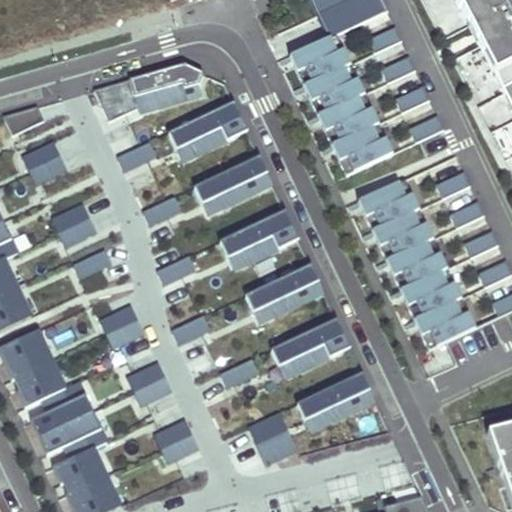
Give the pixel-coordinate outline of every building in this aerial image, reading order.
[(511,0),(451,0),(503,98),(511,94),(511,0)] [(394,24),(369,36),(376,50),(401,38),(394,24)] [(348,153),(357,170),(398,150),(388,131),(382,134),(376,123),(381,120),(373,103),(368,106),(360,91),(367,88),(359,72),(352,75),(347,63),(353,60),(345,43),(340,46),(332,31),(293,51),(300,65),(306,62),(313,77),(307,80),(315,96),(321,92),(327,105),(321,108),(329,125),(335,121),(342,135),(335,139),(343,155),(348,153)] [(409,55),(384,67),(390,81),(415,69),(409,55)] [(181,68),(127,84),(131,96),(133,101),(151,95),(156,111),(198,99),(195,88),(201,77),(181,68)] [(131,96),(127,84),(91,94),(100,111),(131,96)] [(422,84),(397,96),(404,110),(429,98),(422,84)] [(511,94),(503,98),(511,113),(511,94)] [(151,95),(133,101),(136,112),(138,117),(156,111),(151,95)] [(131,96),(100,111),(107,126),(136,112),(133,101),(131,96)] [(37,109),(3,119),(12,138),(43,123),(37,109)] [(236,127),(228,109),(163,140),(171,157),(187,149),(192,161),(230,143),(241,137),(236,127)] [(436,113),(411,126),(418,141),(443,128),(436,113)] [(104,130),(113,158),(138,151),(129,122),(104,130)] [(231,144),(230,143),(192,161),(187,149),(171,157),(177,169),(231,144)] [(17,164),(24,178),(55,163),(49,149),(17,164)] [(112,165),(119,179),(150,164),(143,150),(112,165)] [(24,178),(31,193),(62,178),(55,163),(24,178)] [(256,167),(254,163),(189,194),(197,211),(213,204),(218,215),(256,197),(250,186),(262,180),(256,167)] [(462,169),(436,181),(443,195),(468,183),(462,169)] [(433,326),(439,340),(478,323),(471,307),(463,310),(456,295),(463,292),(456,276),(450,280),(444,266),(449,264),(441,246),(436,248),(431,236),(436,234),(429,217),(424,219),(418,204),(423,202),(416,188),(410,191),(405,179),(363,198),(369,211),(377,207),(383,221),(375,225),(382,241),(390,238),(397,253),(389,256),(397,273),(404,270),(409,282),(404,284),(411,300),(418,297),(425,312),(419,314),(426,329),(433,326)] [(268,193),(262,180),(250,186),(256,197),(218,215),(213,204),(197,211),(203,224),(268,193)] [(476,199),(450,211),(457,225),(482,213),(476,199)] [(138,219),(145,234),(176,219),(169,204),(138,219)] [(47,226),(54,241),(85,225),(78,211),(47,226)] [(281,220),(280,218),(215,248),(223,265),(239,258),(244,269),(282,251),(293,246),(281,220)] [(3,224),(0,225),(0,261),(3,260),(17,253),(3,224)] [(54,241),(61,255),(92,240),(85,225),(54,241)] [(491,233),(466,245),(470,255),(496,242),(491,233)] [(283,252),(282,251),(244,269),(239,258),(223,265),(229,278),(283,252)] [(69,272),(76,287),(107,272),(100,257),(69,272)] [(0,295),(16,288),(3,260),(0,261),(0,295)] [(505,261),(478,272),(484,285),(510,273),(505,261)] [(152,279),(159,293),(191,278),(184,264),(152,279)] [(314,288),(306,272),(241,303),(249,319),(265,312),(271,323),(308,305),(302,294),(314,288)] [(0,295),(0,333),(31,319),(16,288),(0,295)] [(318,297),(314,288),(302,294),(308,305),(271,323),(265,312),(249,319),(255,332),(320,301),(318,297)] [(511,292),(492,302),(497,313),(511,306),(511,292)] [(95,328),(102,342),(134,327),(127,313),(95,328)] [(170,334),(177,349),(208,334),(202,319),(170,334)] [(346,354),(332,326),(267,357),(275,373),(291,366),(297,377),(334,359),(346,354)] [(134,327),(102,342),(109,357),(141,342),(134,327)] [(0,362),(10,384),(23,378),(51,365),(36,333),(0,350),(0,362)] [(179,349),(196,382),(218,370),(201,338),(179,349)] [(335,360),(334,359),(297,377),(291,366),(275,373),(281,386),(335,360)] [(64,392),(51,365),(23,378),(28,388),(15,394),(17,398),(23,411),(39,404),(46,400),(64,392)] [(216,382),(223,396),(254,381),(247,366),(216,382)] [(123,385),(130,399),(161,384),(154,369),(123,385)] [(23,378),(10,384),(15,394),(28,388),(23,378)] [(366,397),(358,380),(294,411),(301,428),(317,420),(323,431),(360,414),(355,402),(366,397)] [(161,384),(130,399),(136,414),(168,399),(161,384)] [(29,423),(37,441),(92,414),(78,385),(64,392),(46,400),(51,412),(45,416),(30,423),(29,423)] [(237,393),(208,406),(223,439),(251,426),(237,393)] [(372,409),(366,397),(355,402),(360,414),(323,431),(317,420),(301,428),(307,440),(372,409)] [(51,412),(46,400),(39,404),(45,416),(51,412)] [(92,414),(37,441),(46,458),(48,457),(61,451),(68,447),(74,459),(92,451),(106,444),(92,414)] [(244,435),(251,449),(282,434),(275,420),(244,435)] [(511,425),(487,432),(511,509),(511,425)] [(150,442),(157,456),(189,441),(182,427),(150,442)] [(282,434),(251,449),(255,458),(286,443),(282,434)] [(189,441),(157,456),(164,471),(196,456),(189,441)] [(255,458),(262,473),(293,457),(286,443),(255,458)] [(74,459),(68,447),(61,451),(67,463),(74,459)] [(105,478),(92,451),(74,459),(67,463),(51,470),(60,487),(73,481),(78,491),(105,478)] [(78,491),(65,498),(71,511),(114,511),(120,510),(105,478),(78,491)] [(73,481),(60,487),(62,493),(65,498),(78,491),(73,481)]
